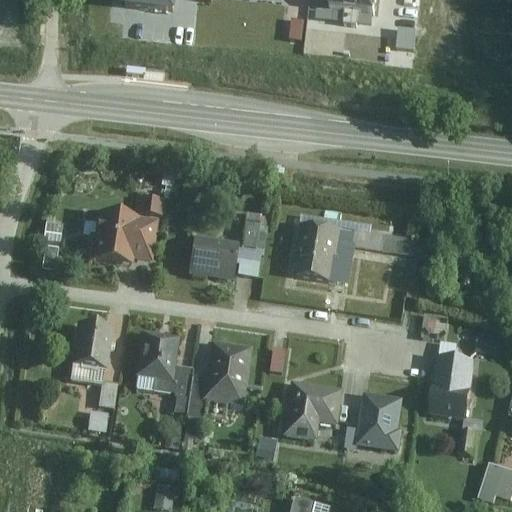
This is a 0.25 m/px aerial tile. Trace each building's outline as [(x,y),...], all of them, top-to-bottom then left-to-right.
[(189,0),(126,0),(126,8),(187,16),(189,0)] [(377,0),(331,0),(330,12),(375,17),(377,0)] [(149,218),(165,217),(164,198),(148,199),(149,218)] [(150,271),(157,224),(106,217),(100,264),(150,271)] [(43,244),(59,247),(62,225),(46,222),(43,244)] [(387,236),(298,223),(289,284),(351,293),(356,255),(384,259),(387,236)] [(236,248),(195,242),(190,281),(231,286),(236,248)] [(109,335),(76,330),(69,373),(101,379),(109,335)] [(478,333),(477,353),(502,354),(503,334),(478,333)] [(175,344),(139,338),(130,388),(167,394),(170,370),(175,344)] [(246,353),(211,348),(205,382),(203,403),(238,408),(246,353)] [(272,349),(270,371),(286,372),(288,351),(272,349)] [(475,365),(441,360),(432,420),(466,424),(475,365)] [(188,380),(188,372),(170,370),(167,394),(165,418),(184,419),(188,380)] [(184,419),(202,420),(203,403),(205,382),(188,380),(184,419)] [(342,395),(285,387),(278,437),(316,443),(318,430),(337,433),(342,395)] [(114,410),(115,390),(101,389),(100,409),(114,410)] [(407,408),(391,406),(388,430),(404,432),(407,408)] [(106,433),(110,414),(90,410),(87,429),(106,433)] [(476,458),(477,435),(464,434),(463,457),(476,458)] [(273,455),(277,438),(262,435),(258,451),(273,455)] [(511,498),(511,475),(490,471),(483,499),(510,506),(511,498)] [(156,507),(174,510),(178,486),(160,484),(156,507)]
